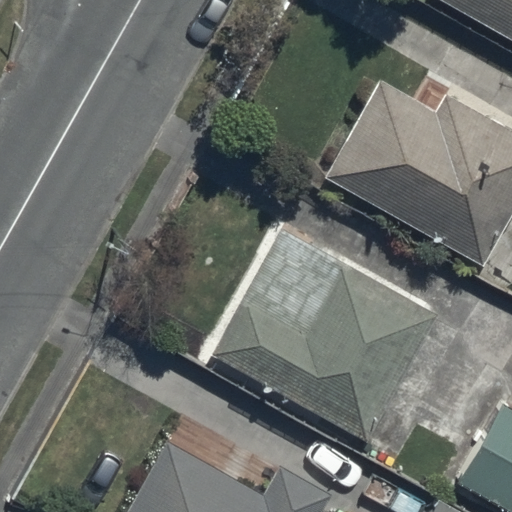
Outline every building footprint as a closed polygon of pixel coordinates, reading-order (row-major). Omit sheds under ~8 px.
[(511,0),(428,0),(511,47),(511,0)] [(430,113),(373,85),(320,190),(481,272),(511,211),(511,137),(437,99),(430,113)] [(433,324),(274,229),(202,349),(361,444),(433,324)] [(511,511),(511,417),(498,409),(494,415),(454,487),(499,511),(511,511)] [(464,456),(413,427),(390,468),(441,497),(464,456)] [(254,501),(158,447),(121,511),(318,511),(328,496),(274,466),(254,501)]
